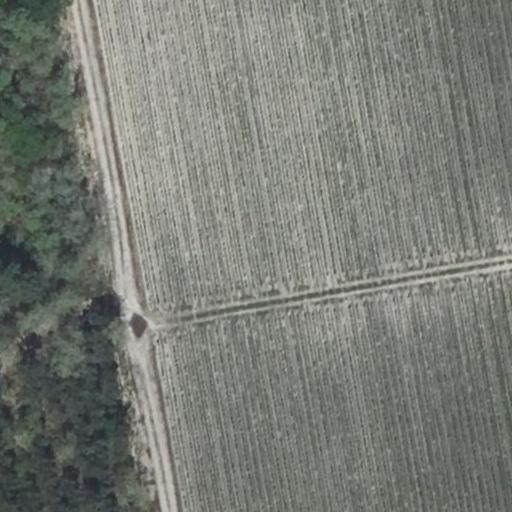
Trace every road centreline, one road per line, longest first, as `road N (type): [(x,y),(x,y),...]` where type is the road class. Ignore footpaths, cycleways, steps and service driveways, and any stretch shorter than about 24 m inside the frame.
road 1 (track): [(83,0),(171,511)]
road 2 (track): [(142,327),(511,260)]
